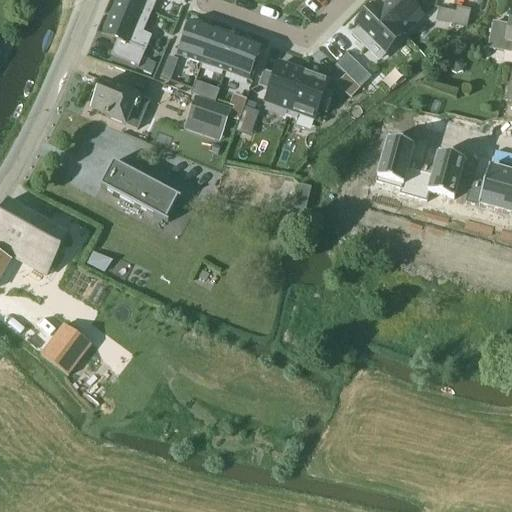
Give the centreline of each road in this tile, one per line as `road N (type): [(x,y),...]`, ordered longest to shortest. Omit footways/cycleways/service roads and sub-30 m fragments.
road 1 (tertiary): [(87,0),(30,142),(0,194)]
road 2 (residential): [(202,0),(305,39),(343,0)]
